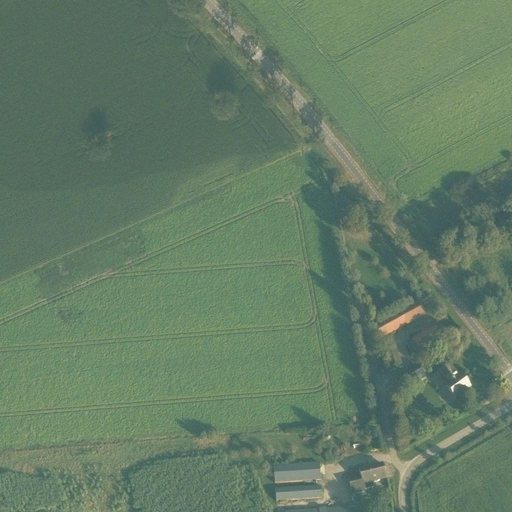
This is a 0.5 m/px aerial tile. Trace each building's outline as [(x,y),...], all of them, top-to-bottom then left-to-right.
[(372,327),(379,340),(424,315),(420,308),(428,303),(426,298),(372,327)] [(443,339),(434,326),(431,329),(428,325),(419,330),(422,334),(412,341),(413,342),(407,346),(414,357),(420,353),(443,339)] [(390,369),(401,365),(393,340),(381,344),(390,369)] [(407,391),(426,379),(417,365),(398,377),(407,391)] [(462,383),(449,366),(438,375),(447,387),(446,388),(455,400),(462,394),(464,396),(469,392),(468,390),(470,388),(465,381),(462,383)] [(314,481),(314,488),(275,490),(276,502),(318,499),(321,499),(321,487),(322,487),(321,480),(320,480),(319,464),(273,467),(274,473),(274,480),(274,484),(314,481)] [(382,465),(359,471),(360,477),(348,480),(352,495),(364,492),(364,491),(374,489),(372,483),(386,480),(382,465)]
